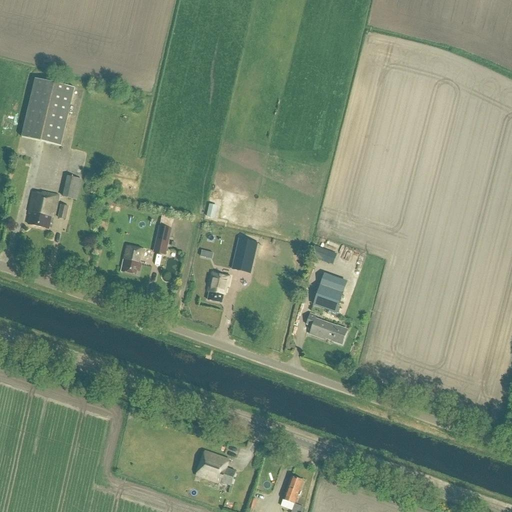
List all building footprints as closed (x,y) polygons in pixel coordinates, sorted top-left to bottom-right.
[(61,147),(75,89),(36,80),(22,138),(61,147)] [(55,164),(57,172),(66,170),(65,162),(55,164)] [(0,169),(0,198),(8,199),(9,170),(0,169)] [(77,201),(82,180),(68,177),(63,198),(77,201)] [(41,195),(34,193),(28,216),(32,217),(30,225),(48,230),(51,219),(52,219),(53,215),(54,215),(59,197),(42,193),(41,195)] [(66,221),(70,207),(61,206),(58,219),(66,221)] [(154,254),(166,256),(173,219),(161,217),(154,254)] [(248,277),(254,248),(238,244),(237,244),(230,273),(232,274),(248,277)] [(140,272),(145,251),(127,247),(122,272),(136,275),(137,271),(140,272)] [(315,247),(311,257),(333,265),(337,255),(315,247)] [(118,267),(121,251),(106,249),(103,265),(118,267)] [(228,288),(231,278),(212,273),(208,293),(209,293),(208,301),(221,304),(225,287),(228,288)] [(320,288),(313,306),(337,314),(343,296),(320,288)] [(343,345),(348,331),(338,328),(316,320),(317,317),(310,314),(307,325),(313,327),(310,335),(321,339),(322,337),(333,342),(343,345)] [(295,331),(293,336),(327,348),(329,343),(295,331)] [(231,486),(236,471),(227,468),(230,460),(205,451),(196,475),(223,484),(223,483),(231,486)] [(300,491),(303,482),(292,478),(284,501),(295,505),(298,496),(300,496),(301,493),(300,491)] [(270,486),(267,505),(278,507),(281,488),(270,486)]
